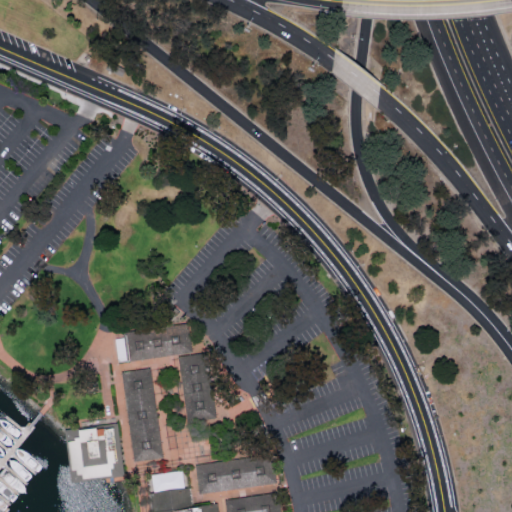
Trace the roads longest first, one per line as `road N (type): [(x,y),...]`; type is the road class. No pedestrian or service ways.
road 1 (residential): [(440,511),(412,398),(348,280),(310,230),(194,138),(59,75)]
road 2 (primary): [(91,0),(464,296)]
road 3 (primary): [(366,0),(355,98),(360,157),(393,224),(464,296)]
road 4 (secondary): [(422,0),(511,187)]
road 5 (secondary): [(343,8),(413,13),(511,4)]
road 6 (secondary): [(383,96),(494,220)]
road 7 (secondary): [(511,113),(463,0)]
road 8 (secondary): [(230,0),(335,61)]
